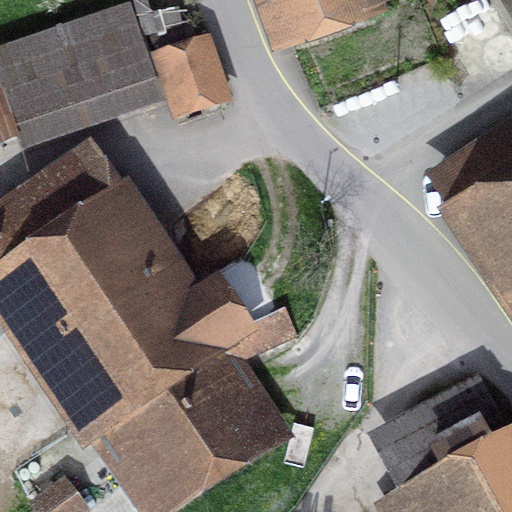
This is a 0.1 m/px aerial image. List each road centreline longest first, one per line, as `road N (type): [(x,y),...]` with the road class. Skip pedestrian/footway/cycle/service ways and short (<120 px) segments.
road 1 (residential): [(233,0),(511,400)]
road 2 (unknown): [(346,164),(511,80)]
